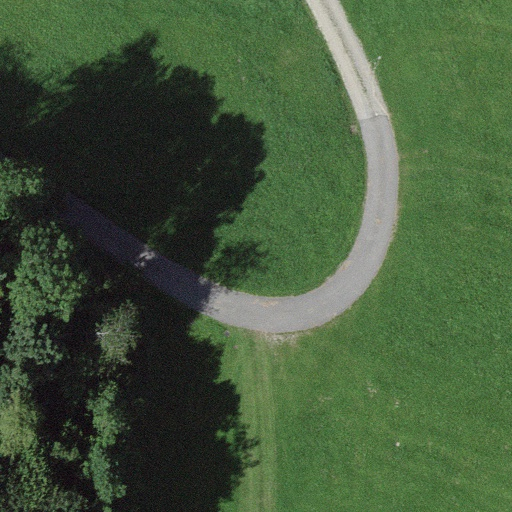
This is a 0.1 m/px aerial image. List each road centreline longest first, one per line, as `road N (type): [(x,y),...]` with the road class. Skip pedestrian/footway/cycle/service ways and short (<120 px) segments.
road 1 (track): [(248,326),(321,319),(365,278),(391,209),(383,135),(319,0)]
road 2 (track): [(0,161),(39,172),(248,326)]
road 3 (track): [(353,398),(248,326)]
